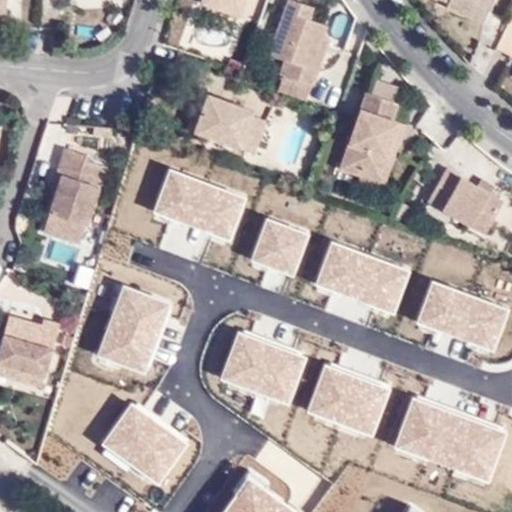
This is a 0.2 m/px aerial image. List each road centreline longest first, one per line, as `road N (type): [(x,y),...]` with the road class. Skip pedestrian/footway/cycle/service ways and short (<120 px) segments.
road 1 (residential): [(511,388),(222,291)]
road 2 (residential): [(222,291),(202,309),(182,365),(220,430),(179,511)]
road 3 (unknown): [(44,67),(0,284)]
road 4 (residential): [(373,0),(405,45),(511,135)]
road 5 (residential): [(0,65),(107,70),(128,54),(150,0)]
